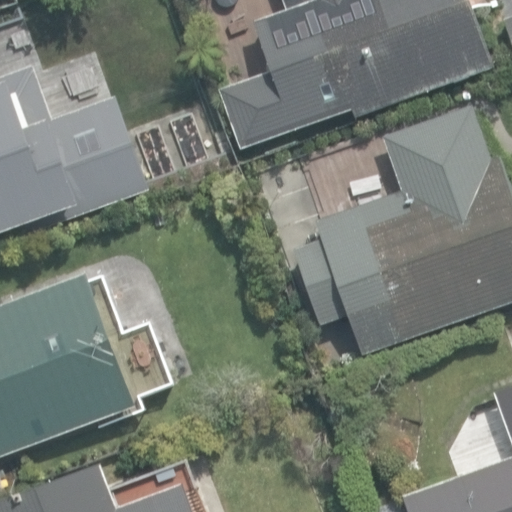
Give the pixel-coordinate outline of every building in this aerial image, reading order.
[(34,85),(114,56),(92,0),(21,0),(4,6),(34,85)] [(279,69),(301,130),(352,112),(354,120),(496,68),(471,0),(290,0),(298,21),(318,14),(330,50),(279,69)] [(0,233),(82,205),(51,119),(30,126),(18,93),(16,94),(11,82),(0,85),(0,233)] [(471,167),(459,133),(393,156),(405,189),(355,206),(370,248),(330,262),(363,355),(511,302),(511,187),(501,157),(471,167)] [(0,457),(138,407),(89,273),(0,306),(0,457)] [(511,437),(511,456),(406,495),(411,511),(511,511),(511,386),(496,393),(511,437)] [(0,463),(0,497),(33,486),(22,455),(0,463)] [(198,511),(189,486),(123,510),(106,465),(0,504),(0,511),(198,511)]
